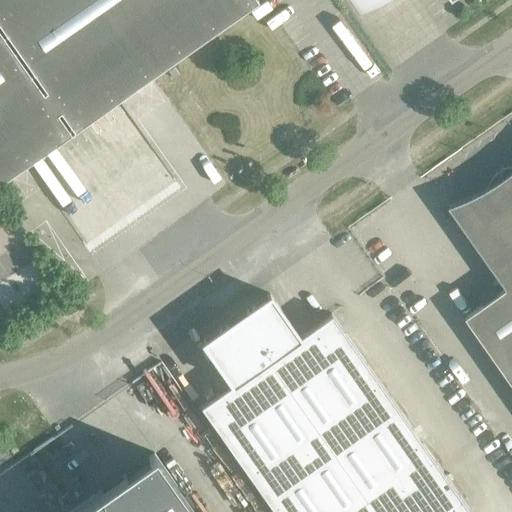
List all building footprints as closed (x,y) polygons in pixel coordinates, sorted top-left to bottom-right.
[(0,0),(0,181),(256,0),(0,0)] [(473,196),(450,205),(508,287),(467,316),(511,379),(511,165),(511,166),(507,167),(504,168),(501,169),(498,171),(496,174),(494,176),(492,179),(490,182),(488,185),(487,188),(473,196)] [(247,314),(238,320),(320,437),(385,391),(331,313),(299,336),(269,293),(244,311),(247,314)] [(320,437),(238,320),(229,327),(226,323),(202,341),(232,383),(200,405),(254,483),(320,437)] [(465,511),(469,510),(385,391),(320,437),(254,483),(274,511),(465,511)] [(195,511),(153,452),(100,490),(68,511),(195,511)]
